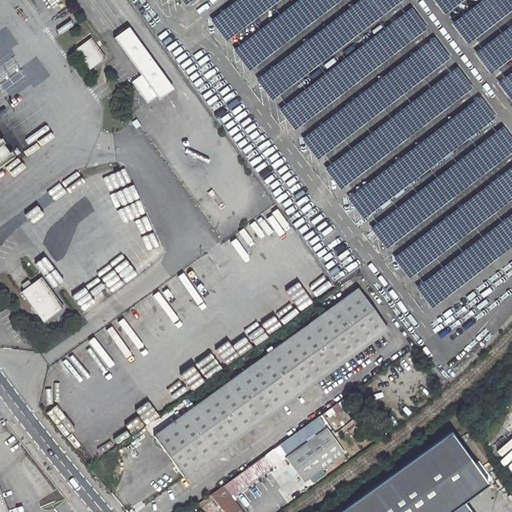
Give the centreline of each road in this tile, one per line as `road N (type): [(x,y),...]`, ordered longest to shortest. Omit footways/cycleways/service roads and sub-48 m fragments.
road 1 (tertiary): [(0,389),(100,511)]
road 2 (unknown): [(97,125),(14,0)]
road 3 (unknown): [(418,0),(507,117)]
road 4 (unknown): [(158,181),(57,260)]
